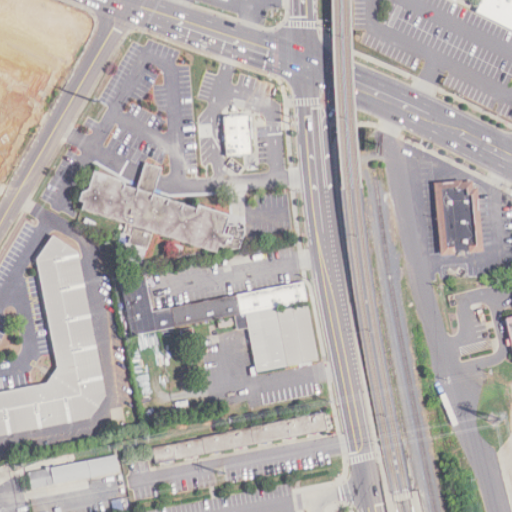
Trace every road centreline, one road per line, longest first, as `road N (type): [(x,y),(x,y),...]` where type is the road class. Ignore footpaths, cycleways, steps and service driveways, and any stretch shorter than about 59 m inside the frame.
road 1 (tertiary): [(305,61),(314,172),(369,484)]
road 2 (residential): [(128,2),(0,221)]
road 3 (primary): [(121,0),(305,61)]
